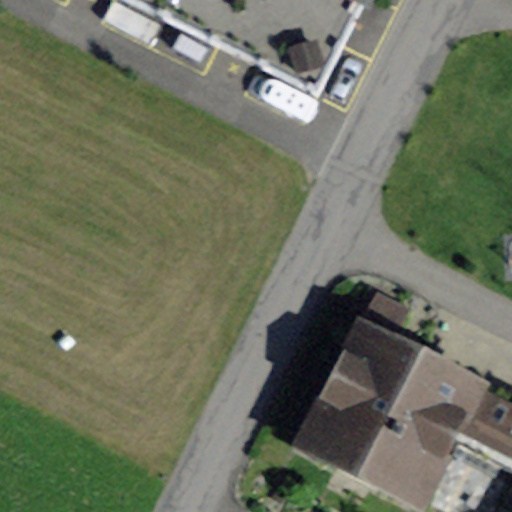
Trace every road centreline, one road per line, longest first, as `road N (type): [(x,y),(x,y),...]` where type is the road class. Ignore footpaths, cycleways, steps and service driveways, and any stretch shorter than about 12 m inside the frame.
road 1 (unclassified): [(187,511),(346,197)]
road 2 (unclassified): [(346,197),(446,0)]
road 3 (residential): [(346,197),(511,285)]
road 4 (unknown): [(59,0),(195,62)]
